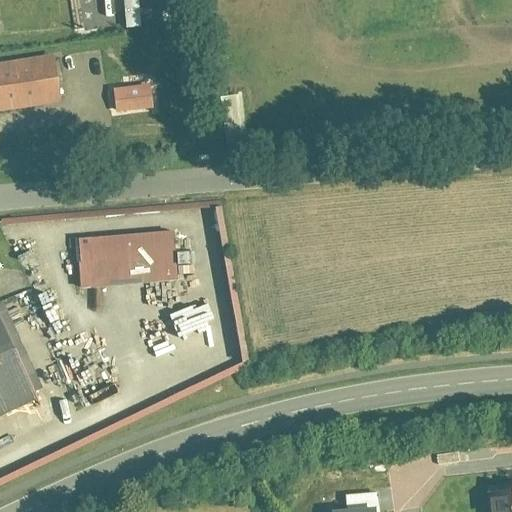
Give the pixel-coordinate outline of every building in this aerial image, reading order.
[(0,65),(0,112),(59,102),(51,56),(0,65)] [(71,239),(76,292),(176,283),(171,230),(71,239)] [(0,410),(30,395),(0,336),(0,410)] [(511,511),(511,484),(493,486),(495,511),(511,511)] [(351,507),(340,508),(340,511),(385,511),(384,491),(350,494),(351,507)]
